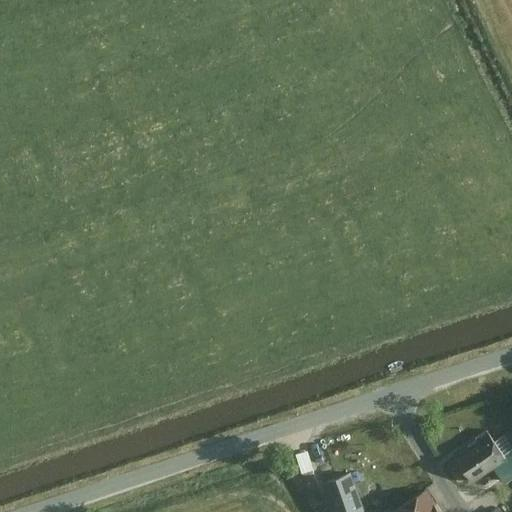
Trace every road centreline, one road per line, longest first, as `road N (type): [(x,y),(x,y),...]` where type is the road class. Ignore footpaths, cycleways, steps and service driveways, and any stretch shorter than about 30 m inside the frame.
road 1 (tertiary): [(385,397),(26,511)]
road 2 (residential): [(385,397),(465,511)]
road 3 (tertiary): [(511,355),(385,397)]
